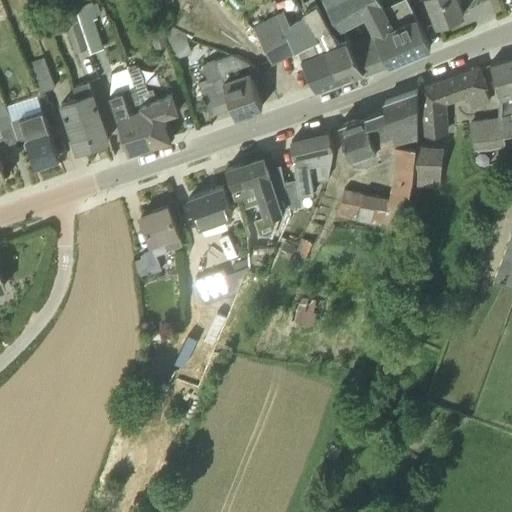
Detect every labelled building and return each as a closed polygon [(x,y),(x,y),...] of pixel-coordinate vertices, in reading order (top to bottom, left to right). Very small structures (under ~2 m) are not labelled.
[(364,68),(354,51),(347,38),(347,37),(338,40),(315,3),(314,0),(307,0),(305,1),(308,8),(303,11),(305,15),(306,17),(322,47),(342,76),(342,77),(364,68)] [(354,51),(364,68),(366,72),(430,45),(407,0),(398,0),(385,6),(382,1),(380,1),(379,0),(337,0),(327,5),(340,27),(364,14),(377,39),(354,51)] [(427,0),(437,23),(463,13),(458,0),(427,0)] [(75,7),(84,34),(97,29),(94,19),(98,17),(93,1),(75,7)] [(306,17),(305,15),(290,23),(283,10),(253,25),(273,63),(298,48),(316,86),(342,77),(342,76),(322,47),(306,17)] [(248,16),(253,25),(263,20),(258,11),(248,16)] [(76,52),(88,48),(78,21),(66,25),(76,52)] [(149,30),(154,48),(169,44),(163,25),(149,30)] [(171,38),(177,54),(188,50),(183,34),(171,38)] [(235,115),(262,105),(251,73),(259,70),(258,66),(231,53),(202,63),(207,78),(198,81),(210,115),(233,107),(235,115)] [(511,133),(511,132),(511,110),(511,62),(510,55),(503,57),(491,60),(501,95),(501,115),(472,120),(477,146),(506,142),(505,134),(511,133)] [(40,91),(56,85),(44,56),(29,62),(40,91)] [(127,66),(134,86),(154,143),(171,137),(164,115),(178,111),(172,92),(157,97),(154,87),(147,89),(139,65),(136,66),(135,63),(127,66)] [(451,75),(457,93),(467,89),(473,104),(490,98),(479,65),(451,75)] [(443,98),(457,93),(451,75),(424,86),(428,131),(446,130),(443,98)] [(73,85),(76,95),(93,143),(108,138),(87,80),(73,85)] [(130,151),(154,143),(134,86),(110,95),(130,151)] [(412,184),(418,142),(418,136),(419,87),(384,99),(385,107),(381,108),(397,153),(395,154),(395,173),(390,196),(345,186),(336,214),(379,223),(379,222),(384,224),(384,222),(400,226),(408,204),(412,184)] [(78,149),(93,143),(76,95),(61,101),(78,149)] [(369,163),(395,154),(397,153),(381,108),(340,122),(354,163),(368,161),(369,163)] [(27,138),(36,164),(59,156),(42,109),(10,120),(18,141),(27,138)] [(10,120),(7,112),(0,115),(0,176),(6,174),(0,159),(0,147),(18,141),(10,120)] [(291,205),(302,205),(301,191),(315,190),(313,179),(329,178),(332,164),(332,157),(334,145),(331,129),(292,139),(298,176),(285,179),(291,205)] [(418,142),(412,184),(438,187),(439,182),(444,145),(430,144),(418,142)] [(283,209),(265,153),(229,165),(239,193),(257,187),(266,214),(254,218),(259,233),(271,236),(273,237),(282,213),(283,209)] [(200,225),(235,212),(224,183),(189,195),(200,225)] [(138,276),(149,273),(161,268),(156,253),(183,243),(168,203),(141,213),(156,247),(141,252),(143,256),(136,259),(138,276)] [(312,241),(301,237),(291,261),(302,266),(312,241)] [(282,248),(291,253),(295,244),(286,239),(282,248)] [(511,248),(507,247),(502,258),(511,261),(511,248)] [(240,291),(250,270),(249,256),(232,262),(235,269),(226,272),(224,267),(196,277),(205,304),(240,291)] [(511,261),(502,258),(498,270),(511,275),(511,261)] [(511,275),(498,270),(493,282),(511,288),(511,275)] [(320,324),(325,299),(298,293),(292,318),(320,324)]
